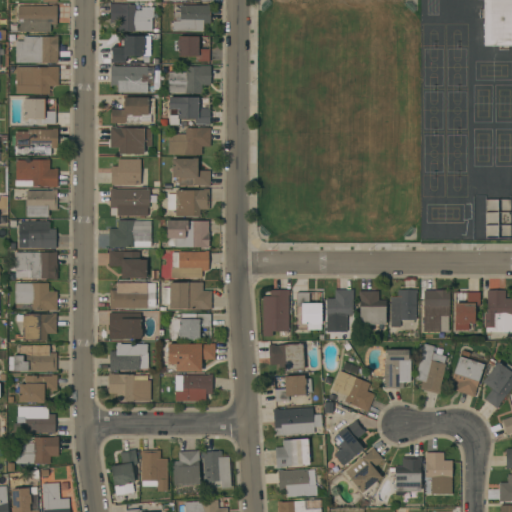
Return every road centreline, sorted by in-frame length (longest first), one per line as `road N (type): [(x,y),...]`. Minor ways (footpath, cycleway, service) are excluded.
road 1 (residential): [(85,0),(89,428),(99,511)]
road 2 (residential): [(240,0),(240,262),(254,511)]
road 3 (residential): [(240,262),(511,260)]
road 4 (residential): [(89,428),(247,424)]
road 5 (residential): [(403,426),(469,428),(479,456),(475,511)]
